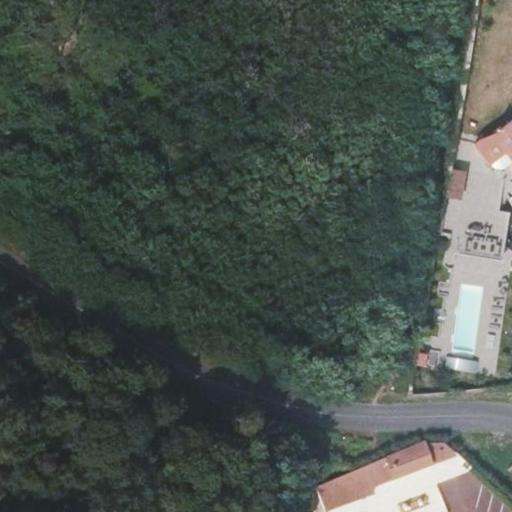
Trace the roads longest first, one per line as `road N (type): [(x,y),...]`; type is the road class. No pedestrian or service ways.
road 1 (tertiary): [(511,418),(323,412),(245,391),(95,323),(0,260)]
road 2 (track): [(373,417),(418,344),(483,0)]
